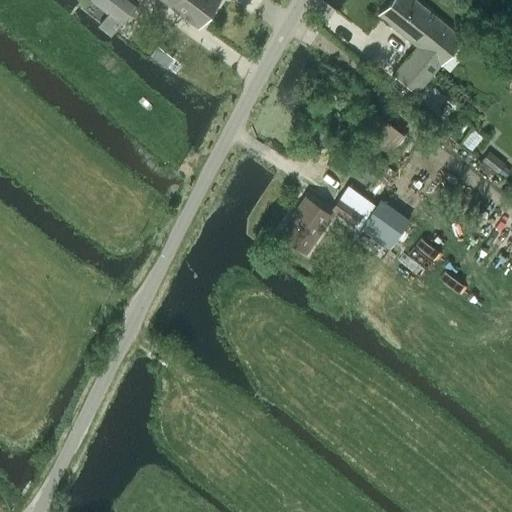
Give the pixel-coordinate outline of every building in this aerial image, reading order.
[(91,0),(106,13),(98,23),(101,26),(112,34),(120,22),(121,22),(137,1),(135,0),(91,0)] [(163,0),(198,25),(217,0),(163,0)] [(415,0),(391,0),(379,15),(417,46),(393,74),(416,93),(462,38),(415,0)] [(340,71),(328,87),(360,110),(372,95),(340,71)] [(365,106),(349,127),(384,154),(401,134),(365,106)] [(506,163),(489,150),(481,160),(498,173),(506,163)] [(279,232),(306,251),(331,215),(304,196),(279,232)] [(339,197),(331,208),(354,224),(362,213),(339,197)] [(359,228),(388,249),(409,219),(380,198),(359,228)]
